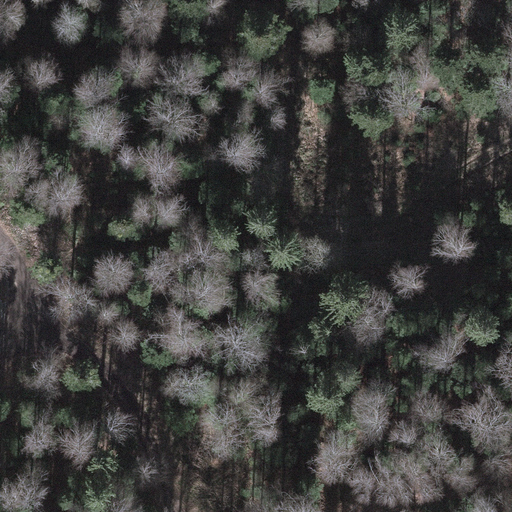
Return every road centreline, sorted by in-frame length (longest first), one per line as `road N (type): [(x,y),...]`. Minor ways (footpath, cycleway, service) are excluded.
road 1 (track): [(54,320),(119,384),(177,511)]
road 2 (track): [(361,511),(511,469)]
